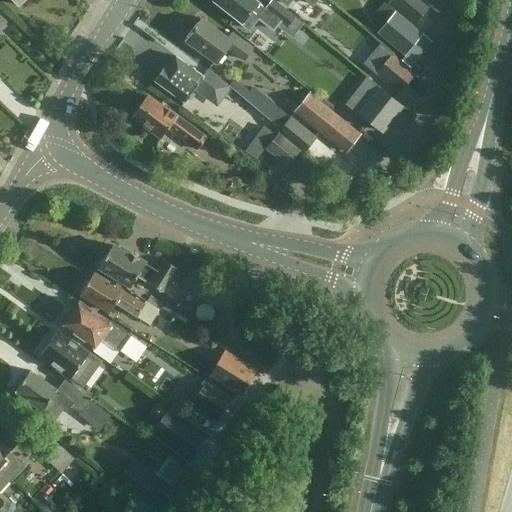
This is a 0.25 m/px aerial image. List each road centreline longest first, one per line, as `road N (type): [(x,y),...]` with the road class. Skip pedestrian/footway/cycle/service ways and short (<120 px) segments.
road 1 (residential): [(268,249),(265,318),(340,390),(317,511)]
road 2 (tertiary): [(268,249),(87,174),(55,143)]
road 3 (secondary): [(449,240),(511,18)]
road 4 (secondary): [(407,349),(455,344),(480,315),(478,267),(449,240)]
road 5 (secondary): [(369,511),(407,349)]
road 6 (tertiary): [(55,143),(65,98),(126,0)]
